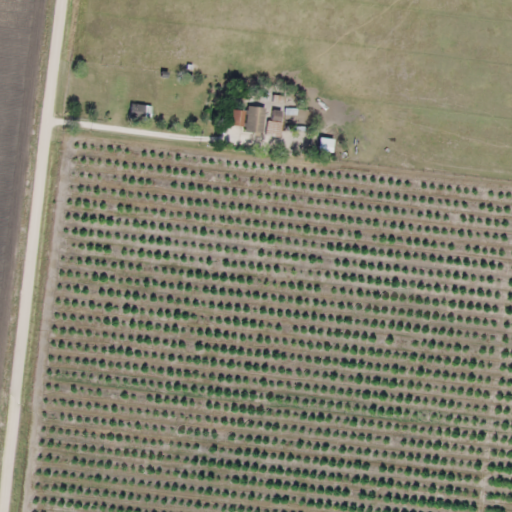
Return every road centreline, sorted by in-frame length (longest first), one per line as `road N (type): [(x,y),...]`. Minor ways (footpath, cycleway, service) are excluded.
road 1 (track): [(61,0),(2,511)]
road 2 (track): [(48,118),(194,138)]
